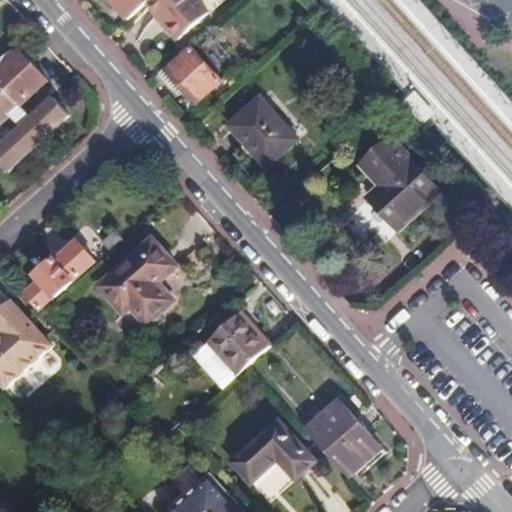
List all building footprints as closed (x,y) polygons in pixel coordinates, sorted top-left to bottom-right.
[(107,0),(128,23),(145,7),(152,0),(107,0)] [(152,0),(145,7),(177,41),(207,15),(193,0),(152,0)] [(199,44),(168,72),(185,91),(197,105),(238,68),(219,47),(210,55),(199,44)] [(511,46),(491,66),(511,89),(511,46)] [(0,84),(18,105),(45,82),(18,53),(15,55),(10,51),(0,59),(0,84)] [(185,91),(168,72),(162,77),(179,96),(185,91)] [(0,122),(8,115),(18,105),(0,84),(0,122)] [(299,139),(260,95),(226,127),(245,148),(247,146),(267,168),(299,139)] [(30,118),(24,112),(14,122),(19,127),(0,144),(0,166),(5,172),(67,116),(51,98),(30,118)] [(14,122),(24,112),(18,105),(8,115),(14,122)] [(397,228),(440,190),(392,136),(362,163),(381,185),(369,197),(397,228)] [(114,248),(108,240),(95,251),(102,259),(114,248)] [(178,270),(153,241),(99,290),(124,317),(131,312),(147,329),(175,304),(160,286),(178,270)] [(27,296),(41,311),(55,298),(56,299),(94,265),(76,244),(37,279),(41,283),(27,296)] [(0,309),(0,385),(4,390),(50,348),(9,302),(0,309)] [(239,376),(271,348),(240,315),(210,343),(239,376)] [(163,356),(156,348),(136,365),(143,373),(163,356)] [(300,427),(346,479),(380,448),(334,396),(300,427)] [(257,487),(279,467),(293,482),(313,464),(281,428),(239,466),(257,487)] [(240,511),(210,479),(173,511),(240,511)]
